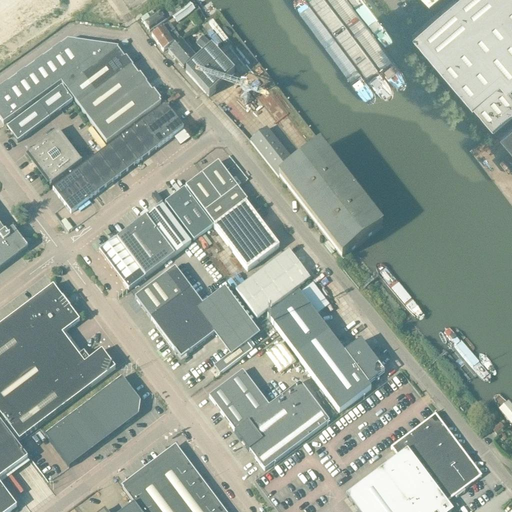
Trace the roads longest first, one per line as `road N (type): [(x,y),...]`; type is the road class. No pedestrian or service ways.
road 1 (unclassified): [(511,486),(219,132)]
road 2 (unclassified): [(182,414),(59,251)]
road 3 (unclassified): [(59,251),(219,132)]
road 4 (unclassified): [(53,511),(182,414)]
road 5 (unclassified): [(0,80),(73,29),(136,36)]
road 6 (unclassified): [(219,132),(136,36)]
road 7 (unclassified): [(254,511),(182,414)]
